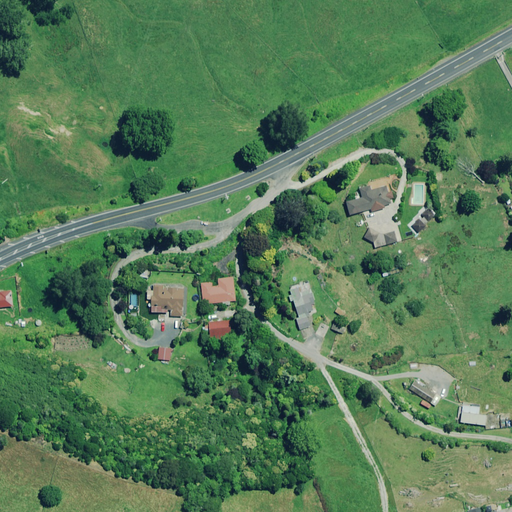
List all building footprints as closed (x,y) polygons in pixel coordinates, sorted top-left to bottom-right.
[(388,205),(390,200),(392,199),(390,192),(387,193),(385,186),(370,190),(369,185),(359,188),(362,198),(345,202),(349,215),(369,210),(370,212),(383,209),(382,206),(388,205)] [(425,224),(437,215),(430,206),(425,209),(423,207),(417,212),(419,213),(412,219),(413,220),(407,225),(415,235),(426,226),(425,224)] [(373,243),(373,249),(396,243),(393,232),(379,234),(369,229),(364,237),(363,239),(373,243)] [(399,264),(379,269),(381,277),(402,272),(399,264)] [(234,301),(232,278),(218,279),(218,286),(212,287),(212,283),(201,284),(203,304),(222,302),(223,306),(231,305),(230,301),(234,301)] [(151,312),(165,313),(165,310),(170,310),(170,313),(170,316),(181,317),(183,289),(163,288),(163,286),(153,286),(153,291),(147,291),(147,300),(151,300),(151,312)] [(309,317),(308,312),(311,311),(309,304),(313,303),(310,290),(300,293),(298,287),(290,290),(291,295),(288,296),(290,302),(293,301),(297,315),(298,319),(295,320),(296,325),(297,330),(305,328),(305,329),(310,327),(307,317),(309,317)] [(0,308),(12,307),(11,291),(0,292),(0,308)] [(344,313),(336,308),(334,312),(342,317),(344,313)] [(209,323),(209,324),(204,324),(205,337),(210,336),(210,340),(231,339),(230,321),(209,323)] [(345,326),(335,322),(327,343),(337,348),(345,326)] [(328,327),(320,323),(315,334),(323,338),(328,327)] [(172,348),(159,347),(158,359),(171,361),(172,348)] [(409,390),(423,399),(420,404),(428,409),(431,404),(434,407),(440,398),(423,387),(425,384),(416,378),(409,390)] [(479,408),(462,406),(460,423),(485,426),(486,416),(478,415),(479,408)]
